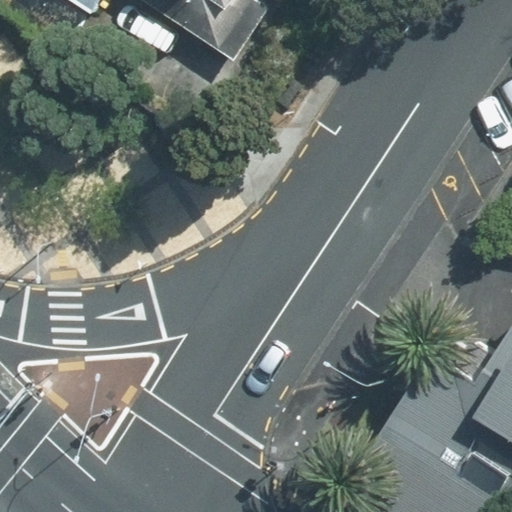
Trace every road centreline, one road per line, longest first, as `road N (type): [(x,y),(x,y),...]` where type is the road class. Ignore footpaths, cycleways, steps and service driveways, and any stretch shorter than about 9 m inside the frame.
road 1 (primary): [(0,303),(65,311),(163,302),(358,194)]
road 2 (residential): [(156,511),(358,194)]
road 3 (residential): [(358,194),(487,0)]
